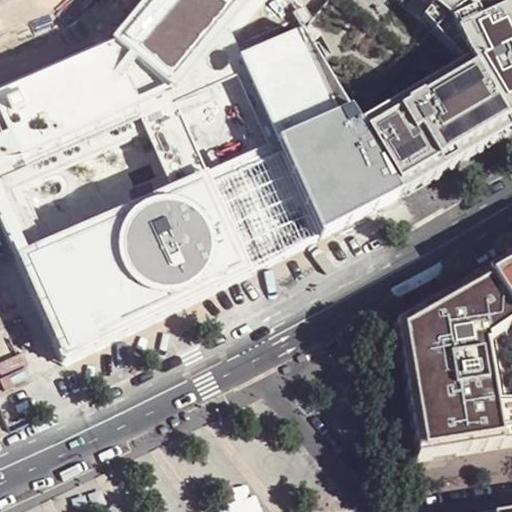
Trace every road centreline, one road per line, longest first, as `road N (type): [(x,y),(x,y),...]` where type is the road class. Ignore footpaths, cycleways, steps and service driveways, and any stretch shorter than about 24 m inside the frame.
road 1 (secondary): [(511,200),(246,351)]
road 2 (secondary): [(0,482),(228,375),(246,351)]
road 3 (secondary): [(246,351),(214,355),(0,457)]
road 4 (residential): [(246,351),(362,511)]
